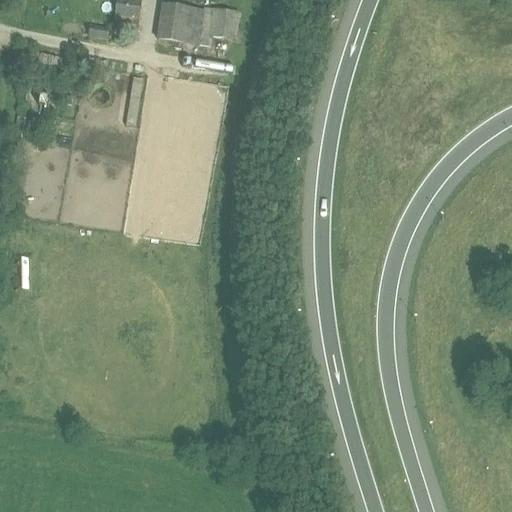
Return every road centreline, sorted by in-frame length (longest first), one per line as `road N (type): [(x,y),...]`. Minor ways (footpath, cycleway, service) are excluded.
road 1 (motorway): [(369,0),(335,107),(321,245),(339,391),(376,511)]
road 2 (motorway): [(426,511),(386,367),(390,269),(434,181),(511,117)]
